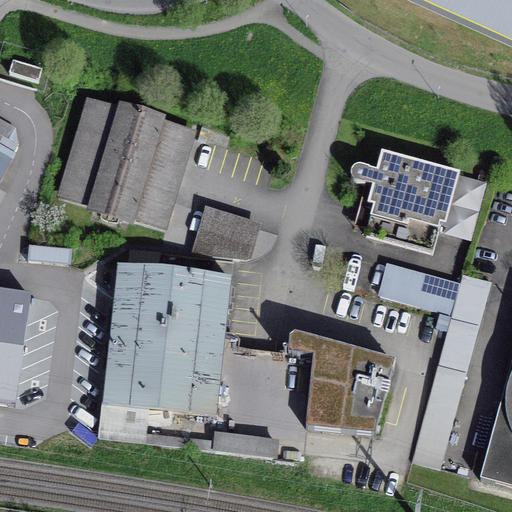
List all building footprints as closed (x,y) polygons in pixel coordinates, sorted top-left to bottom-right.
[(511,0),(406,0),(511,47),(511,0)] [(37,80),(41,68),(14,61),(10,73),(37,80)] [(188,137),(92,109),(66,196),(162,225),(188,137)] [(445,251),(461,180),(366,157),(350,229),(445,251)] [(250,261),(258,228),(206,214),(197,248),(250,261)] [(462,289),(389,267),(380,294),(454,316),(462,289)] [(302,445),(305,433),(311,370),(286,368),(223,361),(232,283),(117,271),(101,422),(302,445)] [(412,464),(439,472),(493,285),(466,277),(462,289),(454,316),(412,464)] [(28,294),(0,289),(0,396),(13,399),(28,294)] [(288,336),(286,368),(311,370),(305,433),(373,439),(391,370),(288,336)] [(511,372),(481,489),(511,497),(511,372)]
